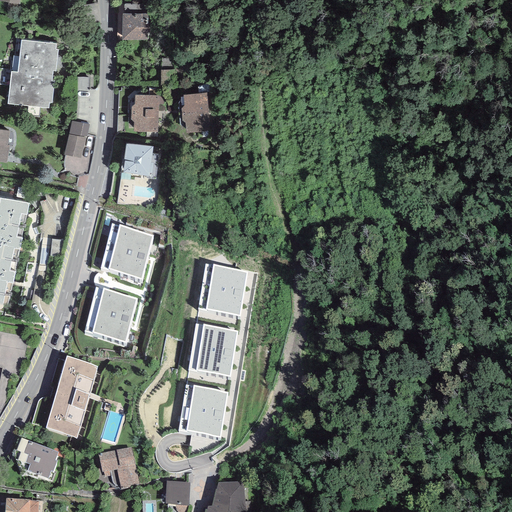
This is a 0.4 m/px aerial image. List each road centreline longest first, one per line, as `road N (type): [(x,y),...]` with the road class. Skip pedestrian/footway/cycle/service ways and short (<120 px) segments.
road 1 (tertiary): [(0,440),(51,345),(93,187),(106,106),(104,0)]
road 2 (track): [(205,479),(256,440),(277,396),(295,303)]
